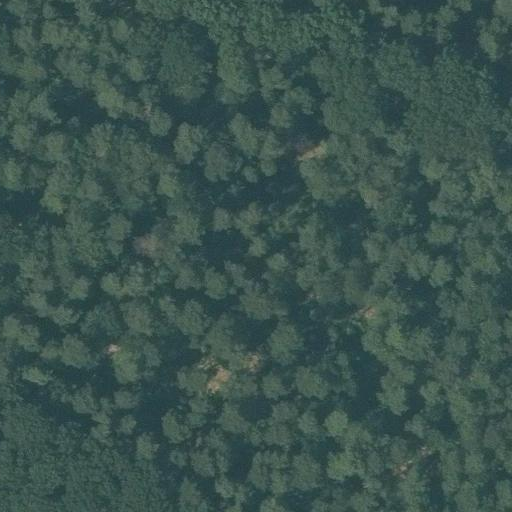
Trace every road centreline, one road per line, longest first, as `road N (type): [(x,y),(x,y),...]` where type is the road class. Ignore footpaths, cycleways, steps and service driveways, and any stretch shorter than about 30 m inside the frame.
road 1 (track): [(110,0),(511,141)]
road 2 (track): [(511,157),(432,280)]
